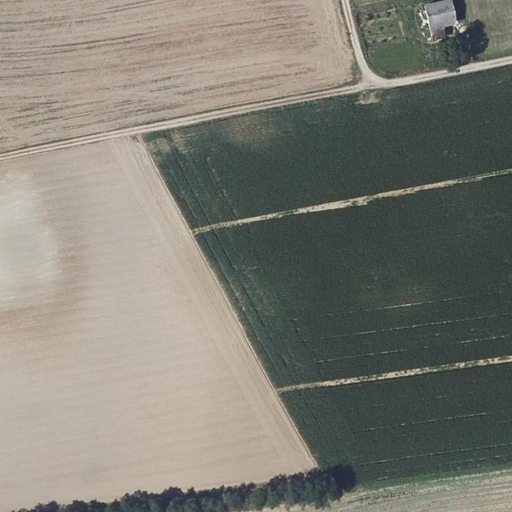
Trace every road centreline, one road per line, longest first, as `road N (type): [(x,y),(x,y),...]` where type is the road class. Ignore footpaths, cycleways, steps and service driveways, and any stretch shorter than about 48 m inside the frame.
road 1 (track): [(376,84),(0,157)]
road 2 (track): [(376,84),(511,59)]
